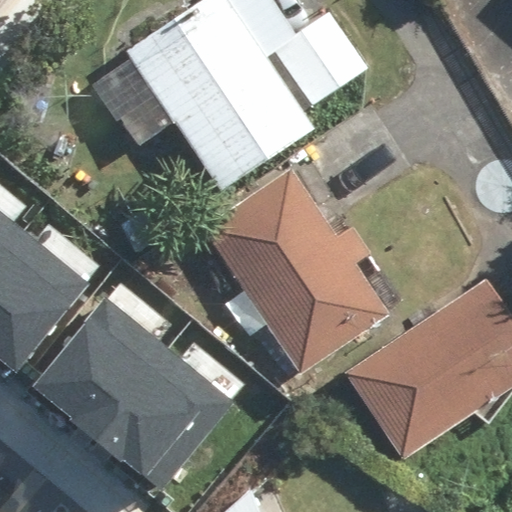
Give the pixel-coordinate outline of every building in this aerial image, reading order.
[(202,0),(124,50),(217,194),(309,133),(222,0),(202,0)] [(273,51),(310,108),(366,70),(328,15),(273,51)] [(203,224),(298,375),(385,319),(349,262),(362,254),(346,228),(334,236),(291,169),(203,224)] [(156,384),(4,268),(0,273),(0,353),(113,441),(156,384)] [(346,373),(402,462),(511,391),(511,330),(483,284),(346,373)] [(137,490),(162,511),(190,480),(165,459),(137,490)]
